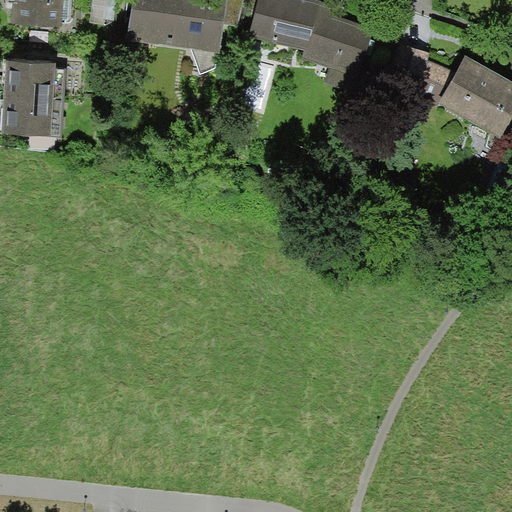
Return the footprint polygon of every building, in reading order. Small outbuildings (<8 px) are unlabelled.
[(60,0),(14,0),(13,11),(13,19),(59,22),(60,0)] [(134,0),(129,33),(189,41),(200,70),(215,65),(221,22),(237,24),(242,0),(134,0)] [(305,44),(303,52),(357,70),(370,31),(332,17),(333,7),(307,0),(258,0),(251,31),(305,44)] [(511,83),(464,57),(455,73),(424,59),(427,51),(407,45),(400,42),(390,74),(416,83),(414,89),(440,100),(442,97),(470,112),(469,117),(498,133),(511,108),(511,83)] [(5,92),(62,96),(63,68),(51,67),(52,60),(4,57),(3,79),(6,79),(5,84),(5,92)] [(0,120),(0,127),(27,129),(27,130),(59,133),(62,96),(5,92),(4,100),(4,105),(1,105),(0,120)]
